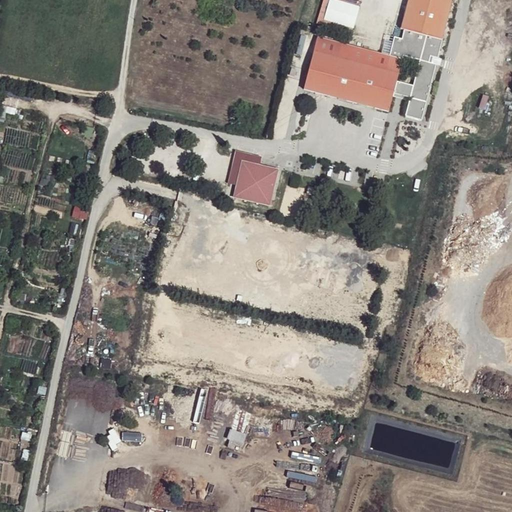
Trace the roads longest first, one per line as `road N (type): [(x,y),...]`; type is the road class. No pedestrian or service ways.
road 1 (unclassified): [(130,0),(109,146),(28,511)]
road 2 (track): [(4,309),(55,107),(112,123)]
